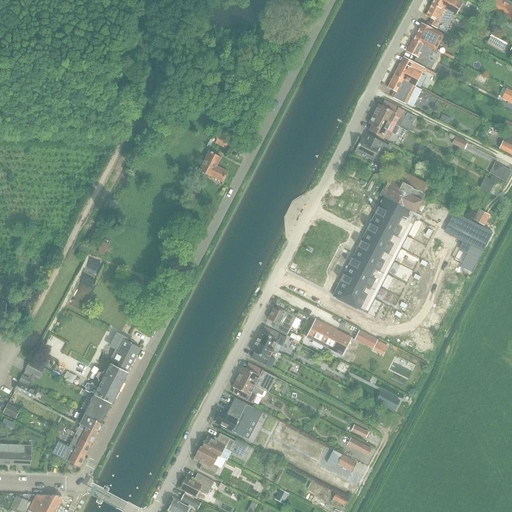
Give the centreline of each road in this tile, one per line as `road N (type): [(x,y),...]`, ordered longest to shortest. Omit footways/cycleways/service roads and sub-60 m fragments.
road 1 (unclassified): [(151,511),(417,0)]
road 2 (unclassified): [(81,483),(332,0)]
road 3 (unknown): [(232,352),(383,427),(384,440),(346,511)]
road 4 (residential): [(4,363),(118,145)]
road 5 (unknown): [(370,88),(486,149)]
